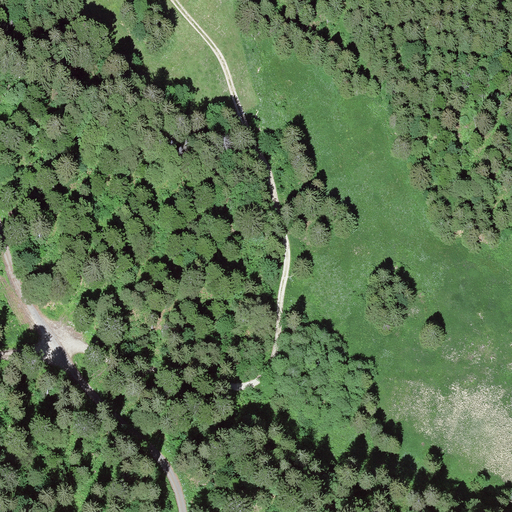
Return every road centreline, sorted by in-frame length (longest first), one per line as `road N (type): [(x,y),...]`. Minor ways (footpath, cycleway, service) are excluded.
road 1 (unclassified): [(54,349),(165,463),(183,511)]
road 2 (track): [(0,226),(54,349)]
